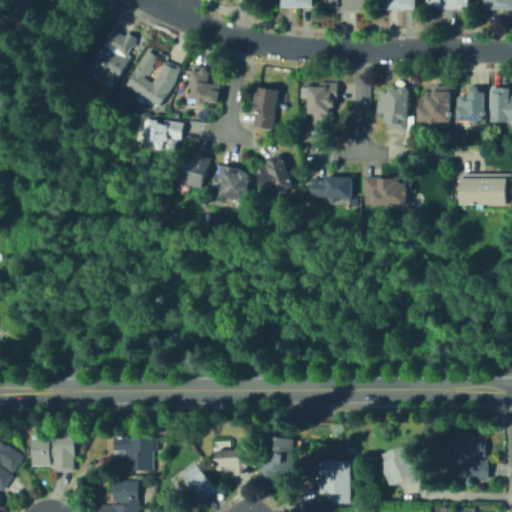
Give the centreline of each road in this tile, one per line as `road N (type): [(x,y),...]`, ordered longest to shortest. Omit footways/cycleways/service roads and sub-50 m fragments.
road 1 (secondary): [(511,388),(0,389)]
road 2 (residential): [(511,49),(267,45),(147,0)]
